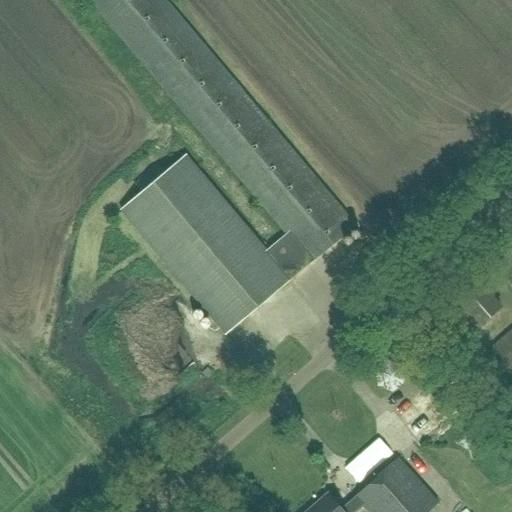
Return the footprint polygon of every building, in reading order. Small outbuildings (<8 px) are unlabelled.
[(89,0),(286,233),(265,251),(184,156),(121,209),(225,333),(289,280),(289,279),(310,261),(310,262),(354,224),(164,0),(89,0)] [(461,341),(500,307),(472,273),(432,308),(461,341)] [(504,375),(511,367),(511,329),(485,353),(504,375)] [(392,391),(404,381),(401,365),(387,360),(374,370),(377,385),(392,391)] [(423,445),(457,445),(458,406),(423,405),(423,445)] [(355,496),(340,509),(327,493),(305,511),(353,511),(363,504),(369,511),(427,511),(438,503),(398,457),(355,495),(355,496)]
